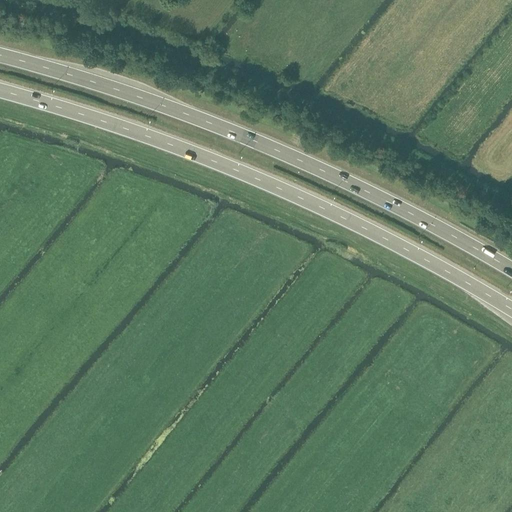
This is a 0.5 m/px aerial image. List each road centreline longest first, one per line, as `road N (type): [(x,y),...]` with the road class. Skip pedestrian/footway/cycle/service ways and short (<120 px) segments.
road 1 (primary): [(0,90),(236,170),(345,218),(511,309)]
road 2 (primary): [(511,269),(232,131),(0,56)]
